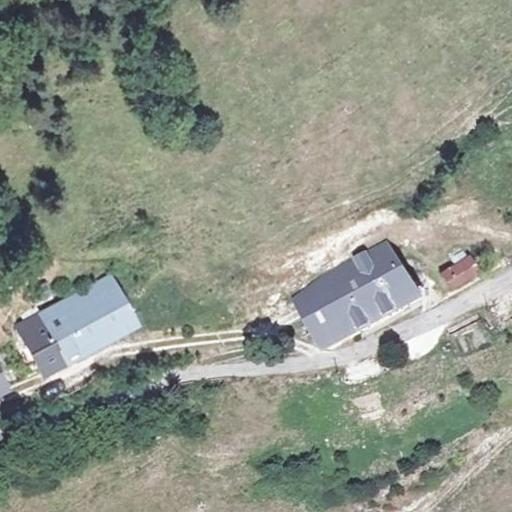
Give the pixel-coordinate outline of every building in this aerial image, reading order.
[(469,276),(493,262),(482,242),(458,258),(469,276)] [(312,340),(330,338),(402,293),(379,245),(295,290),(312,340)] [(111,270),(23,315),(48,361),(133,315),(111,270)] [(472,311),(441,327),(451,346),(482,330),(472,311)] [(0,345),(0,385),(20,373),(5,343),(0,345)]
